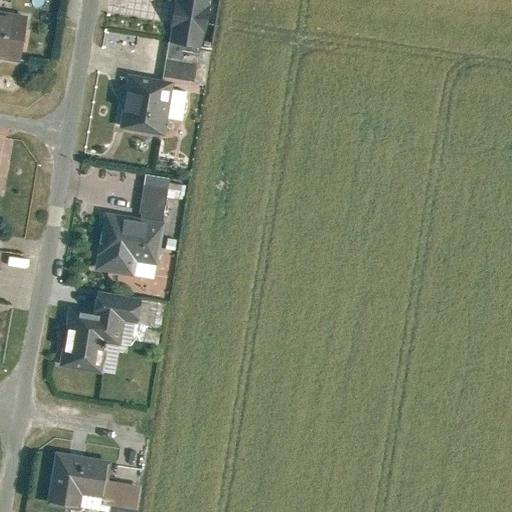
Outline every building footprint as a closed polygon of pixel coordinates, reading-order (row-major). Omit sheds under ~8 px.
[(176,0),(175,0),(163,63),(194,69),(206,6),(176,0)] [(0,64),(17,67),(24,27),(0,22),(0,64)] [(194,69),(163,63),(160,80),(190,86),(194,69)] [(118,132),(162,140),(172,86),(127,78),(118,132)] [(144,178),(142,189),(166,193),(168,182),(144,178)] [(137,222),(160,226),(166,193),(142,189),(137,222)] [(103,216),(93,274),(130,281),(133,266),(155,270),(163,226),(160,226),(137,222),(103,216)] [(94,298),(91,315),(67,311),(58,370),(97,376),(101,348),(118,351),(122,326),(134,328),(138,305),(94,298)] [(101,503),(107,466),(53,457),(45,507),(76,511),(78,500),(101,503)]
